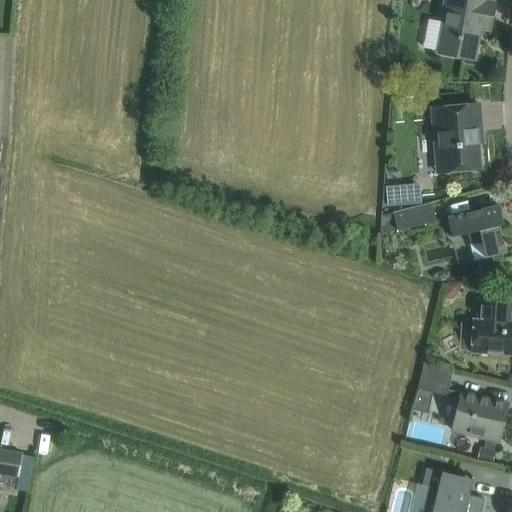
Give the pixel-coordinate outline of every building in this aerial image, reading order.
[(485,0),(443,0),(440,22),(443,22),(436,53),(474,61),(480,29),(489,31),(494,3),(486,1),(485,0)] [(478,105),(431,109),(436,173),(479,170),(476,132),(481,131),(478,105)] [(418,185),(386,188),(388,205),(419,203),(418,185)] [(392,213),(396,231),(435,222),(431,203),(392,213)] [(498,206),(447,218),(451,238),(467,234),(470,246),(481,243),(485,258),(504,254),(495,215),(500,214),(498,206)] [(474,299),(471,352),(511,355),(511,323),(509,323),(510,301),(474,299)] [(417,390),(446,396),(452,370),(423,363),(417,390)] [(460,393),(451,431),(498,442),(507,405),(460,393)] [(21,456),(22,454),(0,449),(0,487),(15,490),(21,456)] [(458,493),(462,477),(425,469),(421,486),(429,488),(423,511),(480,511),(484,499),(458,493)]
